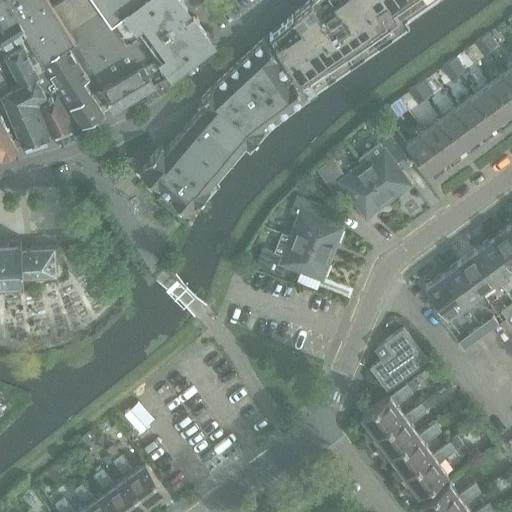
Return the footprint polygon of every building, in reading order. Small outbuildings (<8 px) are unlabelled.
[(0,0),(0,41),(3,46),(15,39),(27,32),(26,30),(27,29),(8,0),(0,0)] [(72,105),(82,123),(113,107),(103,89),(101,85),(102,85),(74,39),(52,1),(50,0),(8,0),(27,29),(26,30),(27,32),(44,60),(43,60),(46,65),(72,106),(72,105)] [(50,0),(52,1),(74,39),(102,85),(101,85),(103,89),(113,107),(134,95),(154,83),(153,81),(165,73),(144,35),(125,43),(96,0),(50,0)] [(96,0),(125,43),(144,35),(165,73),(167,74),(213,39),(206,31),(183,0),(96,0)] [(271,33),(269,34),(270,36),(274,41),(269,44),(281,61),(285,58),(303,83),(390,23),(378,4),(383,0),(386,0),(393,10),(407,0),(309,0),(292,15),(286,21),(280,25),(271,33)] [(497,43),(488,31),(481,37),(490,49),(497,43)] [(2,74),(0,75),(0,90),(1,92),(23,145),(38,140),(50,136),(35,104),(46,99),(40,85),(35,75),(37,73),(37,72),(46,65),(43,60),(44,60),(27,32),(15,39),(16,40),(17,39),(21,45),(5,56),(21,85),(11,90),(2,74)] [(269,44),(264,37),(214,84),(198,102),(203,106),(183,129),(167,149),(161,144),(147,161),(146,163),(140,171),(158,186),(159,186),(170,196),(188,212),(195,205),(211,187),(208,184),(229,161),(245,142),(250,145),(264,129),(265,127),(298,101),(306,95),(292,75),(291,76),(281,61),(269,44)] [(475,42),(483,54),(490,49),(481,37),(475,42)] [(464,68),(455,56),(448,61),(457,73),(464,68)] [(441,66),(450,78),(457,73),(448,61),(441,66)] [(64,131),(77,126),(70,107),(72,106),(46,65),(37,72),(37,73),(35,75),(40,85),(46,99),(35,104),(50,136),(64,131)] [(489,82),(510,111),(511,109),(511,78),(505,70),(489,82)] [(431,92),(422,80),(415,85),(424,97),(431,92)] [(473,94),(494,123),(510,111),(489,82),(473,94)] [(409,90),(417,102),(424,97),(415,85),(409,90)] [(456,106),(477,135),(494,123),(473,94),(456,106)] [(391,121),(398,116),(389,104),(382,109),(391,121)] [(440,118),(461,147),(477,135),(456,106),(440,118)] [(0,152),(2,152),(4,153),(11,149),(17,146),(0,114),(0,152)] [(375,116),(367,122),(372,128),(380,122),(375,116)] [(423,130),(444,159),(461,147),(440,118),(423,130)] [(427,172),(442,161),(444,159),(423,130),(406,142),(427,172)] [(383,147),(364,161),(362,163),(388,199),(411,183),(396,162),(405,155),(391,134),(380,142),(383,147)] [(344,186),(366,216),(388,199),(362,163),(345,175),(332,158),(317,169),(334,193),(344,186)] [(290,212),(298,215),(290,235),(332,251),(342,225),(321,217),(326,206),(297,195),(290,212)] [(511,229),(508,224),(492,236),(511,264),(511,229)] [(288,264),(322,278),(332,251),(290,235),(282,254),(262,247),(255,265),(283,276),(288,264)] [(507,281),(503,276),(511,269),(511,264),(492,236),(475,249),(502,285),(507,281)] [(0,286),(23,285),(23,277),(57,275),(55,244),(21,246),(21,237),(0,238),(0,286)] [(492,284),(496,289),(502,285),(475,249),(459,261),(481,292),(492,284)] [(474,305),(470,300),(481,292),(459,261),(442,273),(469,309),(474,305)] [(459,308),(463,313),(469,309),(442,273),(425,285),(448,316),(459,308)] [(511,301),(500,310),(506,318),(511,313),(511,301)] [(498,323),(494,317),(481,326),(486,332),(498,323)] [(468,335),(473,342),(486,332),(481,326),(468,335)] [(383,341),(390,351),(370,366),(387,388),(427,359),(403,327),(383,341)] [(412,378),(406,382),(412,391),(418,387),(412,378)] [(368,435),(366,436),(369,440),(420,402),(404,414),(396,403),(412,391),(406,382),(361,415),(369,427),(365,430),(368,435)] [(382,454),(381,455),(384,459),(435,422),(418,433),(410,422),(426,410),(420,402),(369,440),(370,440),(376,436),(384,447),(379,450),(382,454)] [(396,473),(395,475),(398,479),(449,441),(433,453),(424,442),(441,430),(435,422),(384,459),(390,455),(398,466),(393,469),(396,473)] [(90,430),(81,437),(83,439),(85,442),(86,443),(95,435),(94,435),(92,432),(90,430)] [(439,461),(455,449),(449,441),(398,479),(404,474),(412,485),(408,488),(411,493),(409,494),(412,498),(418,494),(419,494),(447,473),(439,461)] [(133,470),(121,453),(113,459),(151,511),(151,510),(147,504),(157,496),(161,501),(165,498),(166,499),(171,496),(145,461),(133,470)] [(96,468),(97,471),(94,473),(122,511),(136,511),(138,511),(139,511),(145,511),(146,511),(145,511),(148,511),(151,511),(113,459),(125,476),(114,484),(100,465),(96,468)] [(95,498),(82,482),(74,488),(92,511),(122,511),(94,473),(93,474),(106,490),(95,498)] [(484,478),(476,484),(480,489),(488,484),(484,478)] [(426,511),(449,511),(480,489),(476,484),(474,481),(458,493),(449,481),(420,503),(421,503),(414,508),(417,511),(419,511),(425,511),(426,511)] [(92,511),(74,488),(86,504),(75,511),(74,511),(63,496),(54,503),(61,511),(92,511)] [(490,511),(495,509),(489,501),(473,511),(471,511),(464,502),(480,490),(480,489),(449,511),(490,511)]
